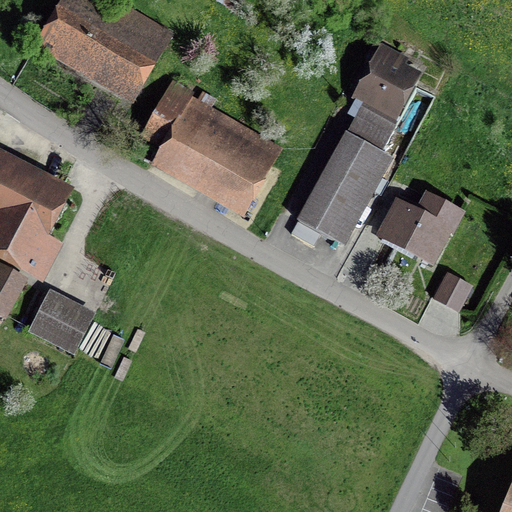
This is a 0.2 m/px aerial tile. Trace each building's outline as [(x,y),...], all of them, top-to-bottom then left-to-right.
[(63,0),(41,39),(136,95),(163,52),(141,39),(135,48),(76,12),(80,6),(77,4),(78,0),(63,0)] [(242,0),(216,0),(216,1),(235,13),(242,0)] [(384,49),(359,98),(393,116),(415,77),(398,68),(403,59),(384,49)] [(172,83),(143,136),(163,147),(190,99),(193,95),(172,83)] [(277,148),(190,99),(163,147),(156,158),(243,208),(277,148)] [(298,222),(333,242),(393,132),(358,112),(298,222)] [(42,237),(62,199),(0,166),(0,254),(41,276),(58,245),(42,237)] [(450,235),(461,215),(427,197),(416,216),(398,206),(382,236),(431,263),(447,233),(450,235)] [(0,312),(5,316),(24,283),(0,269),(0,312)] [(472,288),(447,275),(434,300),(458,313),(472,288)] [(30,331),(74,354),(93,317),(49,294),(30,331)]
